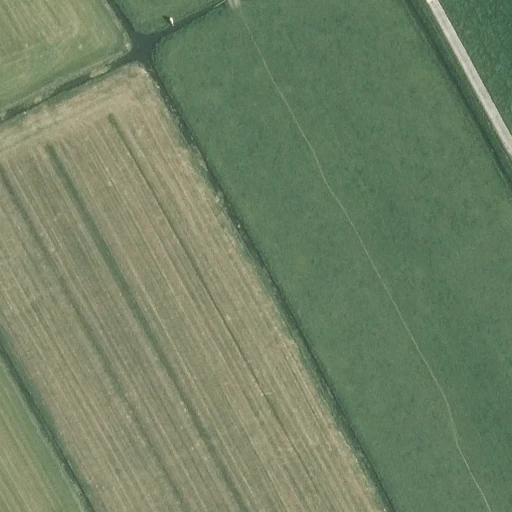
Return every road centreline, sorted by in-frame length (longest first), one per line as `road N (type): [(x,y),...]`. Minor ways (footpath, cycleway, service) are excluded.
road 1 (track): [(428,0),(511,151)]
road 2 (track): [(0,391),(68,511)]
